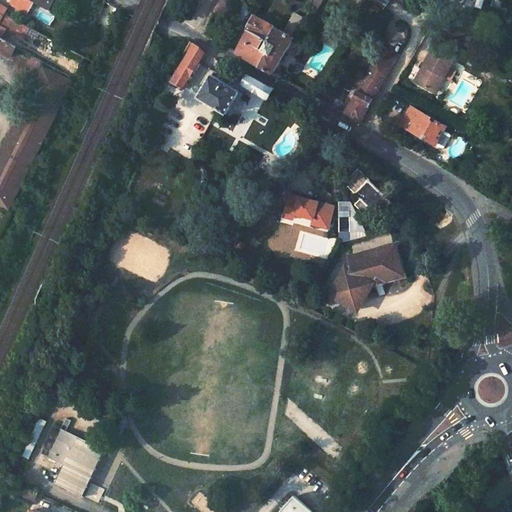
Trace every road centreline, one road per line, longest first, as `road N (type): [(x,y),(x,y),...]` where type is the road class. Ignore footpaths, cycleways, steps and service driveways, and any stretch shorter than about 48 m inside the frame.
road 1 (tertiary): [(198,39),(441,178),(479,230),(490,295)]
road 2 (unknown): [(363,133),(434,0)]
